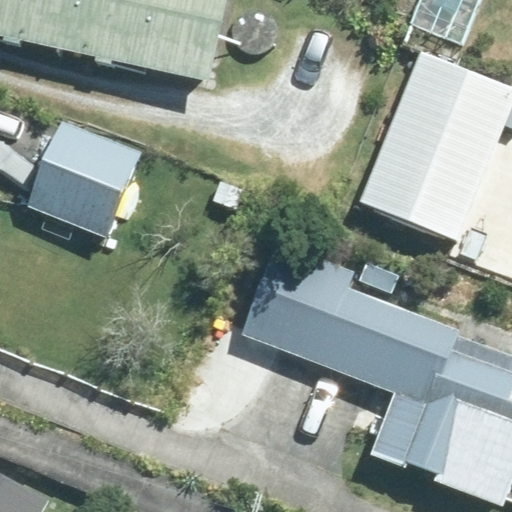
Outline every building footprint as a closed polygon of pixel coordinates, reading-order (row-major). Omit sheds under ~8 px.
[(0,0),(0,32),(202,74),(217,0),(0,0)] [(480,0),(417,0),(407,27),(462,48),(480,0)] [(416,51),(355,197),(449,236),(510,92),(416,51)] [(23,203),(104,235),(137,151),(57,119),(23,203)] [(351,255),(320,328),(385,356),(416,281),(351,255)] [(258,288),(284,301),(295,276),(269,263),(258,288)] [(399,455),(432,468),(430,473),(496,500),(510,463),(511,464),(511,354),(445,329),(420,395),(392,384),(367,450),(396,461),(399,455)] [(0,511),(43,511),(54,495),(0,464),(0,511)]
